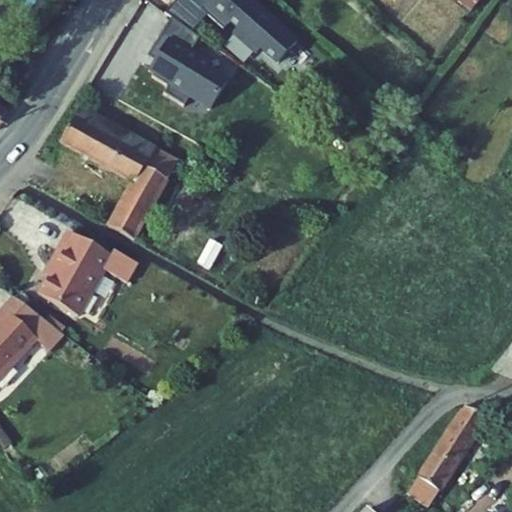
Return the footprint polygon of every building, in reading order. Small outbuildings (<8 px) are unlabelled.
[(186,0),(171,20),(178,25),(198,40),(212,21),(229,33),(233,28),(240,33),(236,39),(259,55),(262,51),(280,66),(301,41),(253,0),(186,0)] [(457,0),(450,11),(471,27),(491,0),(457,0)] [(198,40),(178,25),(160,53),(168,58),(156,76),(161,79),(159,83),(175,94),(170,101),(190,114),(197,104),(217,117),(234,91),(214,78),(216,74),(196,62),(206,46),(198,40)] [(0,127),(10,116),(0,108),(0,127)] [(137,185),(113,230),(139,245),(181,168),(84,112),(64,145),(137,185)] [(113,230),(111,232),(137,247),(139,245),(113,230)] [(62,252),(66,254),(51,281),(42,297),(81,319),(107,273),(129,285),(139,267),(117,255),(115,259),(72,234),(62,252)] [(66,254),(62,252),(47,278),(51,281),(66,254)] [(71,341),(20,303),(0,322),(0,328),(0,329),(0,385),(44,342),(56,355),(71,341)] [(472,414),(423,486),(444,499),(489,426),(472,414)] [(423,486),(419,492),(439,506),(444,499),(423,486)]
